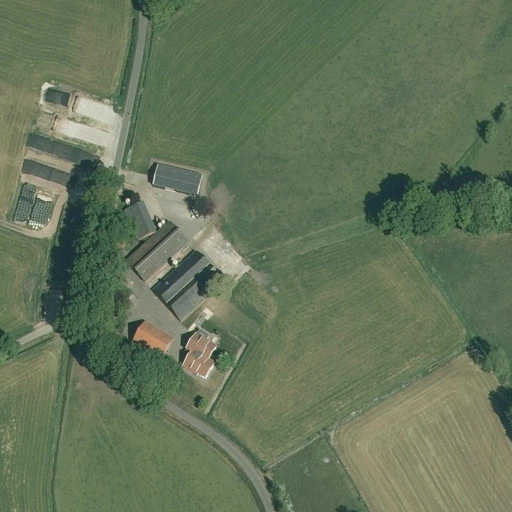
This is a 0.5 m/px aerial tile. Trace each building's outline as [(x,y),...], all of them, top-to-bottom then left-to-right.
[(39,127),(75,136),(77,129),(67,126),(68,123),(42,117),(39,127)] [(35,165),(35,175),(44,175),(45,166),(35,165)] [(158,167),(154,187),(198,197),(202,177),(158,167)] [(29,224),(37,190),(25,187),(17,222),(29,224)] [(33,223),(48,227),(53,206),(55,206),(59,193),(47,190),(44,203),(38,202),(33,223)] [(171,214),(197,222),(201,210),(175,203),(171,214)] [(137,243),(156,235),(143,204),(124,212),(137,243)] [(189,244),(170,224),(127,263),(145,284),(189,244)] [(119,251),(126,247),(120,237),(113,240),(119,251)] [(181,323),(224,283),(196,253),(153,292),(181,323)] [(201,328),(210,337),(223,322),(214,314),(201,328)] [(160,363),(174,340),(145,323),(132,346),(160,363)] [(120,346),(124,338),(116,333),(111,341),(120,346)] [(205,380),(214,365),(204,358),(210,349),(203,344),(197,354),(193,352),(183,368),(191,373),(192,372),(205,380)] [(199,408),(205,416),(215,408),(209,400),(199,408)]
